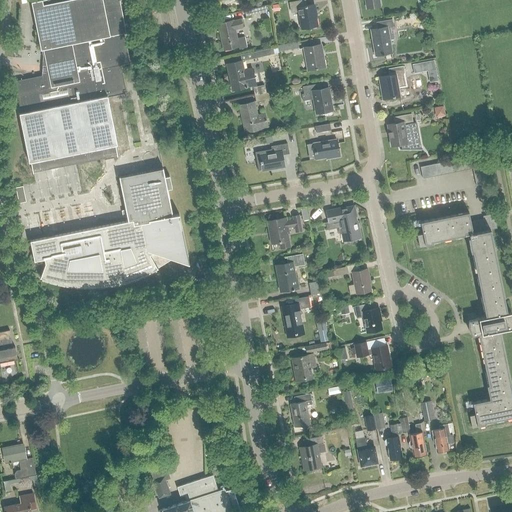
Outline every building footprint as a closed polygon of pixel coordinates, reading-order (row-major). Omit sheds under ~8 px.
[(125,93),(124,93),(124,90),(126,90),(121,65),(130,63),(124,33),(126,33),(119,0),(41,0),(31,2),(41,50),(43,49),(45,58),(42,76),(22,81),(21,79),(22,86),(18,87),(19,93),(17,93),(21,113),(19,113),(28,161),(29,163),(31,163),(33,174),(33,173),(33,172),(117,155),(117,157),(118,157),(115,146),(117,145),(108,97),(125,94),(125,93)] [(313,5),(303,7),(302,0),(289,2),(291,12),(299,10),(302,29),(317,26),(313,5)] [(365,0),(367,9),(380,7),(378,0),(365,0)] [(245,17),(267,12),(265,6),(244,11),(245,17)] [(243,28),(241,19),(217,24),(223,50),(238,47),(239,49),(247,47),(245,37),(237,38),(235,29),(243,28)] [(376,56),(392,53),(389,40),(395,39),(394,33),(388,34),(387,28),(393,27),(392,19),(376,22),(377,29),(371,30),(376,56)] [(297,42),(278,45),(279,51),(298,48),(297,42)] [(324,67),(320,45),(304,48),(308,70),(324,67)] [(273,48),(251,53),(252,59),(274,54),(273,48)] [(414,73),(427,70),(436,69),(434,60),(412,64),(414,73)] [(247,87),(247,86),(256,84),(252,69),(244,71),(241,61),(227,64),(233,91),(247,87)] [(398,96),(400,96),(397,79),(405,78),(402,67),(389,69),(390,76),(379,78),(380,80),(383,99),(393,97),(395,99),(398,96)] [(318,83),(302,86),(304,94),(301,94),(303,101),(314,99),(316,114),(333,111),(331,103),(332,103),(332,99),(331,99),(328,87),(319,88),(318,83)] [(258,94),(255,95),(256,101),(273,97),(271,91),(258,94)] [(253,102),(239,105),(245,132),(260,129),(260,128),(267,126),(264,113),(257,115),(253,102)] [(397,123),(394,123),(387,125),(389,132),(390,138),(391,146),(401,144),(401,149),(400,149),(400,150),(422,150),(422,149),(421,149),(414,149),(410,124),(413,123),(411,114),(396,117),(397,123)] [(330,124),(315,126),(316,132),(331,130),(330,124)] [(337,139),(313,144),(316,159),(331,157),(331,158),(340,156),(337,139)] [(271,149),(255,152),(258,171),(259,171),(259,170),(262,169),(262,170),(271,169),(275,168),(284,166),(282,155),(289,154),(287,144),(271,147),(271,149)] [(473,168),(472,164),(470,157),(464,158),(467,170),(473,168)] [(461,171),(467,170),(464,158),(458,159),(461,171)] [(458,159),(452,160),(455,172),(461,171),(458,159)] [(449,173),(455,172),(452,160),(446,161),(449,173)] [(446,161),(441,163),(443,175),(449,173),(446,161)] [(483,161),(472,164),(473,168),(474,174),(486,172),(483,161)] [(437,176),(443,175),(441,163),(435,164),(437,176)] [(431,177),(437,176),(435,164),(429,165),(431,177)] [(423,179),(431,177),(429,165),(421,167),(423,179)] [(167,189),(171,189),(169,176),(165,177),(163,168),(119,177),(126,209),(122,210),(123,217),(127,217),(128,221),(30,241),(34,261),(44,259),(45,263),(40,277),(51,281),(56,282),(62,283),(69,284),(74,285),(78,285),(82,286),(86,286),(91,286),(95,286),(101,285),(105,285),(108,285),(116,283),(121,282),(125,281),(129,280),(137,277),(141,276),(145,274),(147,273),(149,272),(157,268),(154,262),(164,256),(189,264),(189,263),(188,263),(179,215),(179,214),(172,215),(167,189)] [(474,174),(475,180),(487,178),(486,172),(474,174)] [(488,184),(487,178),(475,180),(477,186),(488,184)] [(19,203),(26,202),(23,186),(15,188),(19,203)] [(15,188),(9,189),(12,205),(19,203),(15,188)] [(344,207),(326,211),(328,222),(326,223),(327,230),(338,228),(339,235),(342,234),(343,242),(361,238),(357,221),(356,221),(353,208),(345,210),(344,207)] [(470,334),(472,336),(478,335),(488,386),(486,386),(489,399),(473,403),(475,414),(469,415),(472,427),(484,424),(484,422),(511,416),(511,392),(499,330),(511,327),(511,315),(511,312),(507,312),(491,231),(498,230),(495,214),(483,216),(484,219),(471,221),(469,213),(421,222),(423,234),(417,235),(420,247),(433,244),(433,242),(469,235),(469,238),(468,238),(470,253),(472,252),(485,317),(469,320),(468,322),(468,325),(468,329),(469,332),(470,334)] [(286,218),(267,221),(271,244),(279,243),(280,248),(289,246),(287,233),(289,232),(287,227),(294,226),(295,232),(302,230),(299,215),(292,216),(293,220),(287,221),(286,218)] [(287,263),(275,266),(280,291),(299,288),(298,279),(295,280),(293,267),(304,265),(302,254),(286,257),(287,263)] [(346,266),(332,269),(334,276),(347,273),(346,266)] [(334,276),(332,269),(324,271),(326,278),(334,276)] [(367,269),(352,272),(356,293),(371,290),(368,277),(369,277),(367,269)] [(318,281),(308,283),(311,295),(321,293),(318,281)] [(295,305),(281,307),(287,337),(304,334),(299,309),(310,307),(308,297),(294,299),(295,305)] [(367,303),(354,306),(356,318),(363,317),(367,332),(382,329),(379,316),(380,316),(379,308),(369,310),(367,303)] [(348,305),(339,307),(341,315),(349,313),(348,305)] [(321,342),(329,340),(326,329),(318,331),(321,342)] [(13,347),(10,330),(0,332),(0,362),(17,359),(15,347),(13,347)] [(365,342),(354,344),(357,357),(372,354),(375,370),(391,367),(386,345),(370,348),(370,349),(367,349),(365,342)] [(325,343),(306,347),(308,352),(326,349),(325,343)] [(313,354),(291,358),(296,381),(312,378),(310,368),(316,367),(313,354)] [(375,380),(377,394),(393,391),(390,378),(375,380)] [(339,387),(327,389),(329,395),(340,393),(339,387)] [(349,391),(342,393),(346,410),(353,408),(349,391)] [(290,404),(294,427),(310,424),(306,406),(312,405),(310,394),(296,397),(297,403),(290,404)] [(435,419),(431,401),(421,403),(425,421),(435,419)] [(386,427),(383,412),(374,413),(377,429),(386,427)] [(375,429),(372,415),(365,417),(367,430),(375,429)] [(406,417),(399,418),(402,432),(408,431),(406,417)] [(416,433),(410,435),(411,441),(410,441),(408,443),(409,447),(411,448),(412,448),(414,456),(420,455),(420,457),(424,456),(424,454),(426,454),(423,438),(422,438),(419,424),(414,425),(416,433)] [(448,450),(447,444),(454,443),(452,435),(450,435),(447,424),(439,426),(439,429),(431,431),(432,437),(434,444),(435,444),(436,452),(442,451),(442,452),(447,451),(446,450),(448,450)] [(399,437),(398,432),(397,432),(392,433),(393,438),(385,439),(385,440),(384,441),(385,445),(387,446),(389,460),(392,459),(394,461),(396,461),(397,459),(402,458),(398,437),(399,437)] [(304,448),(298,449),(302,469),(320,466),(317,452),(324,451),(322,436),(303,440),(304,448)] [(361,466),(363,466),(364,467),(367,466),(368,465),(377,463),(374,447),(366,449),(364,438),(356,440),(361,466)] [(27,462),(23,444),(2,448),(5,463),(19,460),(21,470),(16,470),(14,474),(15,478),(36,474),(33,461),(27,462)] [(169,489),(164,476),(168,475),(165,465),(150,470),(153,480),(157,493),(159,498),(170,494),(169,489)] [(213,475),(177,487),(180,497),(184,496),(187,502),(163,510),(160,511),(159,511),(231,511),(231,510),(239,507),(233,489),(225,491),(224,489),(218,491),(213,475)] [(21,504),(4,507),(4,511),(30,511),(30,510),(35,509),(33,494),(20,496),(21,504)]
